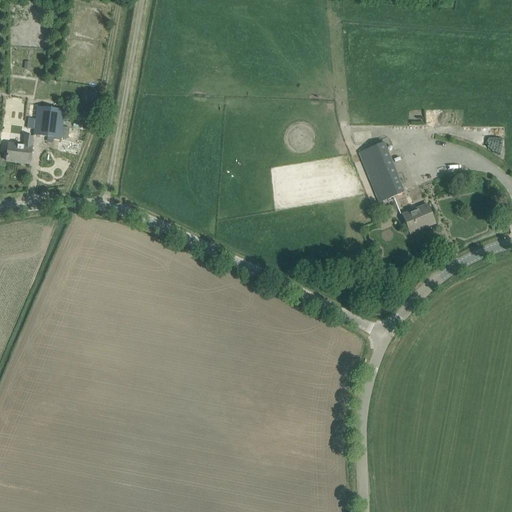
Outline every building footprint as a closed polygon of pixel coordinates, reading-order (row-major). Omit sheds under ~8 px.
[(84,74),(84,83),(94,84),(94,74),(84,74)] [(86,93),(92,94),(91,94),(98,95),(99,88),(87,86),(86,93)] [(27,129),(34,129),(37,108),(29,107),(27,129)] [(37,108),(34,129),(34,135),(61,139),(64,111),(37,108)] [(403,193),(382,143),(358,153),(378,203),(403,193)] [(8,144),(7,152),(6,162),(7,162),(7,161),(21,163),(21,164),(30,165),(32,147),(8,144)] [(404,219),(406,225),(410,234),(422,229),(421,226),(433,221),(427,205),(410,212),(411,216),(404,219)]
